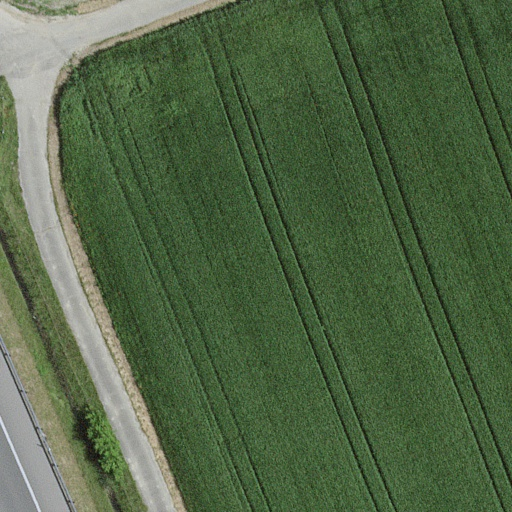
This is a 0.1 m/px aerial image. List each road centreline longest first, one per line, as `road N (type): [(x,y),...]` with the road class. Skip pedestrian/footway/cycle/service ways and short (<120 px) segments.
road 1 (unclassified): [(163,511),(46,225),(24,52)]
road 2 (unclassified): [(24,52),(168,0)]
